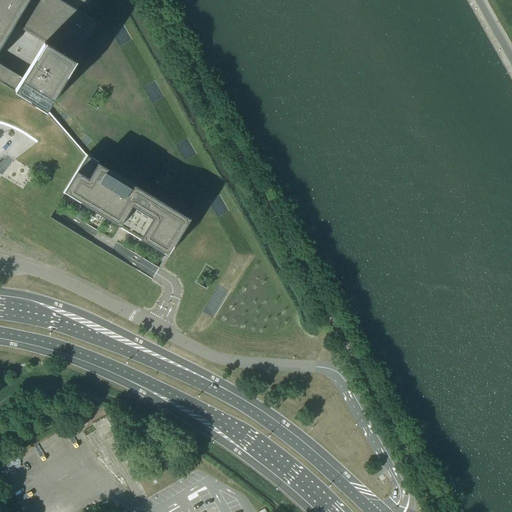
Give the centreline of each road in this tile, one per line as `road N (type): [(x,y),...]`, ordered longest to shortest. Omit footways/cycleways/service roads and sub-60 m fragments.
road 1 (secondary): [(379,511),(296,435),(234,394),(111,338),(0,308)]
road 2 (secondary): [(0,335),(147,378),(275,459),(333,511)]
